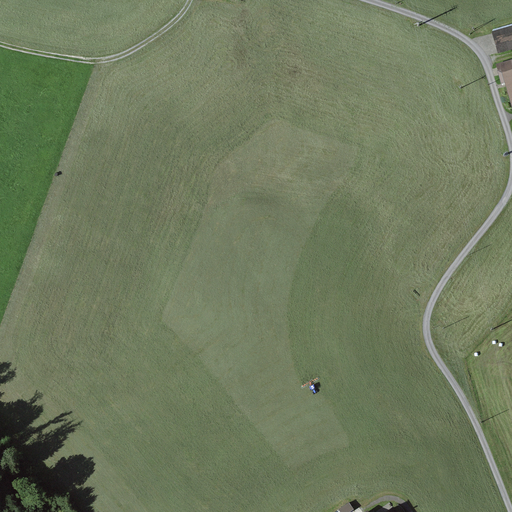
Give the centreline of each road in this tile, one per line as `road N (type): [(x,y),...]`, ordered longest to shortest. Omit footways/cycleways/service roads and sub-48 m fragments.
road 1 (track): [(511,511),(469,409),(429,344),(429,310),(511,183)]
road 2 (track): [(511,149),(482,56),(452,30),(360,0)]
road 3 (track): [(191,0),(178,20),(105,61),(0,39)]
